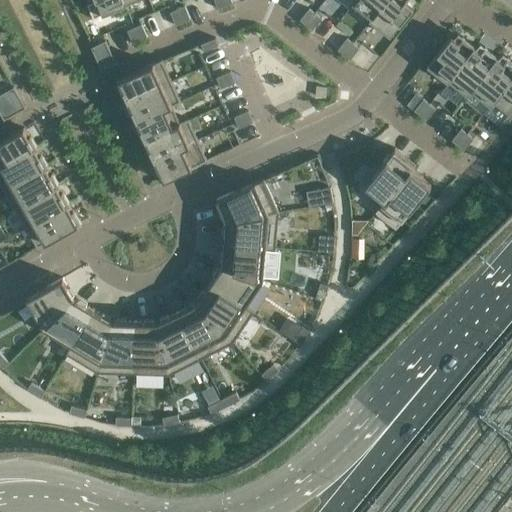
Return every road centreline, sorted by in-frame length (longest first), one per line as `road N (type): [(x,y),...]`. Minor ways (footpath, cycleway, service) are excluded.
road 1 (residential): [(99,77),(259,14),(373,96)]
road 2 (primary): [(451,372),(266,511)]
road 3 (residential): [(81,242),(123,284),(160,280),(174,270),(189,234),(179,194)]
road 4 (primary): [(451,372),(336,511)]
road 5 (residential): [(373,96),(473,175)]
road 6 (residential): [(450,0),(373,96)]
